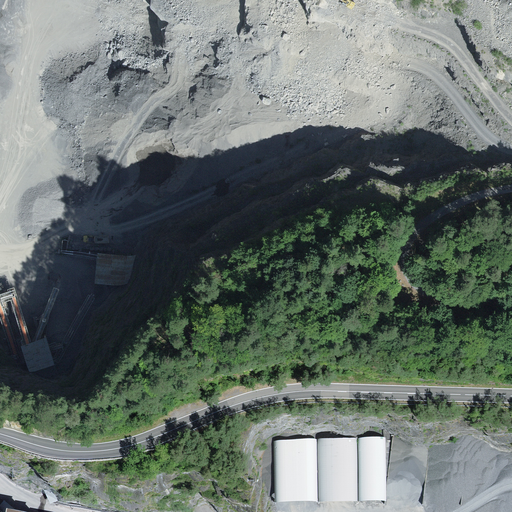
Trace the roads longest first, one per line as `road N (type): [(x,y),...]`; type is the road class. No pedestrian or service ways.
road 1 (secondary): [(511,396),(274,394),(105,450),(46,448),(0,434)]
road 2 (track): [(511,293),(425,295),(401,264),(408,238),(442,210),(511,189)]
